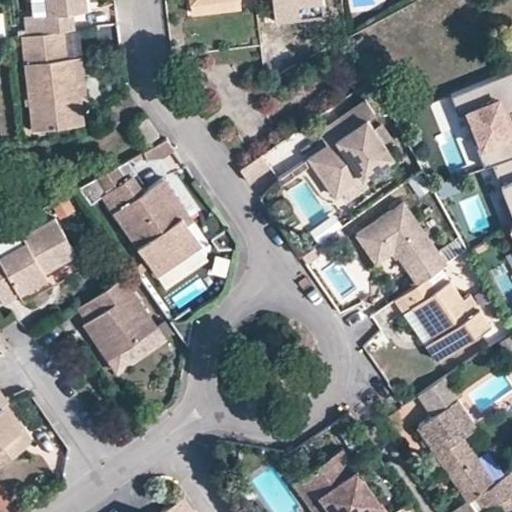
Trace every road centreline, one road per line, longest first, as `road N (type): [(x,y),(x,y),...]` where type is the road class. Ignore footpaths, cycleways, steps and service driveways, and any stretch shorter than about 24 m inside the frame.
road 1 (residential): [(276,289),(263,237),(147,78),(139,0)]
road 2 (residential): [(215,402),(232,417),(275,428),(316,410),(331,392),(338,370),(331,326),(298,295),(276,289)]
road 3 (residential): [(276,289),(232,300),(203,336),(203,381),(215,402)]
road 4 (residential): [(104,479),(26,351)]
